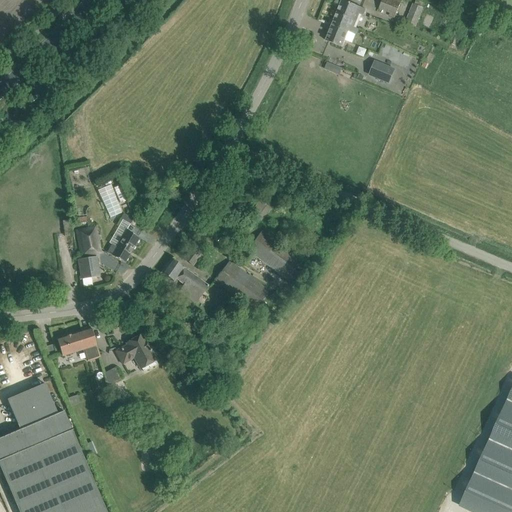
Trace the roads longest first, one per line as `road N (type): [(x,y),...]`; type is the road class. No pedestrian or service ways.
road 1 (unclassified): [(0,319),(124,292),(230,146)]
road 2 (unclassified): [(511,267),(230,146)]
road 3 (primary): [(0,125),(131,0)]
road 4 (unclassified): [(230,146),(262,96),(300,0)]
road 5 (primary): [(89,0),(0,87)]
